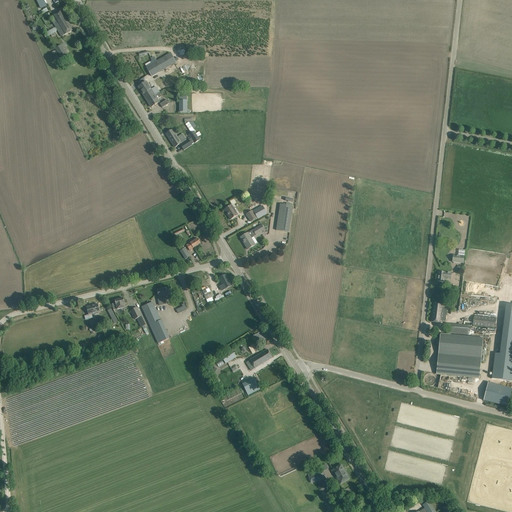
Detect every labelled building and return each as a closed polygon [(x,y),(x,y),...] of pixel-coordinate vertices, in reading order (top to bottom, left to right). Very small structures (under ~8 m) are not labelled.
[(44,0),(36,0),(41,8),(47,5),(44,0)] [(54,25),(56,27),(55,28),(45,33),(47,37),(57,31),(56,31),(57,30),(69,23),(62,11),(53,16),(57,23),(54,25)] [(61,37),(69,32),(73,30),(69,23),(57,30),(61,37)] [(61,57),(66,54),(61,45),(55,49),(61,57)] [(152,77),(175,63),(170,54),(146,68),(152,77)] [(147,82),(143,84),(138,87),(148,102),(160,95),(159,93),(158,93),(155,95),(152,90),(147,82)] [(161,97),(160,95),(148,102),(151,107),(155,105),(155,106),(159,103),(157,99),(161,97)] [(180,145),(184,151),(192,145),(194,143),(195,144),(200,140),(194,131),(195,131),(189,122),(185,125),(191,133),(189,135),(191,139),(189,140),(180,145)] [(172,130),(166,134),(175,148),(186,140),(183,135),(178,138),(172,130)] [(293,206),(280,204),(276,230),(289,232),(293,206)] [(224,210),(227,214),(231,220),(238,215),(232,205),(224,210)] [(251,222),(256,218),(252,211),(246,214),(251,222)] [(248,250),(252,247),(255,245),(251,238),(265,230),(261,225),(240,238),(248,250)] [(197,239),(186,245),(190,251),(201,244),(197,239)] [(184,248),(180,251),(185,259),(190,256),(184,248)] [(464,256),(453,255),(452,262),(463,264),(464,256)] [(445,272),(443,272),(439,272),(437,282),(444,283),(444,279),(451,279),(451,273),(445,273),(445,272)] [(231,286),(226,275),(219,278),(223,285),(220,287),(222,290),(231,286)] [(171,293),(170,287),(157,290),(159,296),(157,297),(159,306),(167,304),(165,300),(167,299),(169,297),(168,294),(171,293)] [(206,300),(208,303),(210,302),(211,305),(212,304),(211,302),(214,301),(212,297),(209,289),(203,291),(206,300)] [(112,304),(114,310),(126,307),(123,298),(115,300),(115,303),(112,304)] [(158,344),(169,339),(153,302),(142,307),(158,344)] [(176,307),(179,314),(188,310),(185,303),(176,307)] [(442,304),(438,303),(434,303),(431,322),(440,323),(441,320),(445,320),(446,310),(442,309),(442,304)] [(98,304),(86,308),(90,319),(93,318),(91,312),(92,314),(100,311),(98,304)] [(141,316),(137,307),(130,311),(135,320),(141,316)] [(115,324),(118,322),(111,309),(108,311),(115,324)] [(495,328),(496,318),(474,316),(473,326),(495,328)] [(448,324),(447,333),(468,335),(469,326),(448,324)] [(435,371),(435,374),(479,378),(483,338),(440,334),(437,371),(435,371)] [(253,354),(256,353),(260,350),(256,343),(249,347),(253,354)] [(226,363),(236,357),(232,350),(222,356),(226,363)] [(252,370),(268,360),(272,358),(268,350),(247,362),(252,370)] [(243,385),(241,387),(244,393),(247,392),(248,395),(260,389),(254,378),(243,384),(243,385)] [(508,407),(511,389),(511,388),(488,382),(484,401),(508,407)] [(339,484),(345,481),(349,479),(341,465),(332,470),(338,479),(337,480),(339,484)] [(323,477),(325,477),(323,472),(309,477),(311,483),(323,479),(323,477)] [(426,511),(427,511),(435,511),(429,502),(423,505),(425,508),(418,511),(426,511)]
